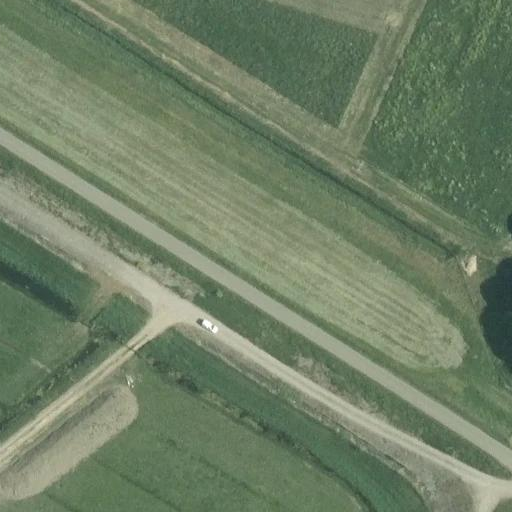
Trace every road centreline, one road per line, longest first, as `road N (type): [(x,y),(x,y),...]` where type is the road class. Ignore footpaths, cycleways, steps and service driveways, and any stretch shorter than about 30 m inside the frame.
road 1 (track): [(0,459),(180,311),(411,452),(511,491)]
road 2 (tertiary): [(511,462),(0,139)]
